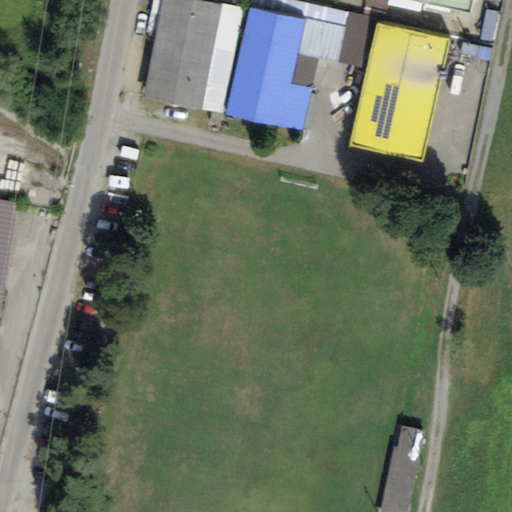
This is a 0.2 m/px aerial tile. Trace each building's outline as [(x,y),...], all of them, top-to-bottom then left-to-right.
[(222,113),(242,8),(200,0),(161,0),(143,99),(222,113)] [(290,0),(250,0),(249,8),(305,20),(344,29),(347,13),(290,0)] [(473,0),(408,0),(471,14),(473,0)] [(305,20),(249,8),(225,115),(301,132),(310,89),(291,84),(297,54),(305,20)] [(376,19),(347,13),(344,29),(337,61),(366,67),(376,22),(376,19)] [(337,61),(344,29),(305,20),(297,54),(317,59),(337,61)] [(450,38),(376,22),(366,67),(348,146),(422,162),(450,38)] [(291,84),(310,89),(317,59),(297,54),(291,84)] [(0,306),(16,205),(0,202),(0,306)] [(406,511),(425,429),(399,423),(379,511),(406,511)]
